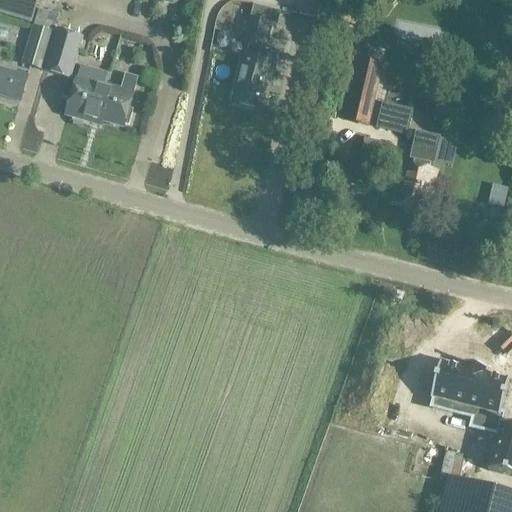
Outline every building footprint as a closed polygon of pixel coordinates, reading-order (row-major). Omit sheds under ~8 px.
[(29,0),(27,10),(44,15),(47,3),(35,0),(29,0)] [(252,20),(245,43),(266,49),(272,26),(252,20)] [(30,34),(26,46),(20,68),(40,73),(50,39),(30,34)] [(67,81),(78,41),(54,34),(43,75),(67,81)] [(258,62),(244,58),(233,104),(260,110),(265,87),(269,88),(276,58),(260,54),(258,62)] [(382,66),(358,60),(345,114),(363,118),(370,89),(376,90),(382,66)] [(0,70),(0,96),(19,102),(25,78),(0,70)] [(102,121),(123,127),(124,124),(128,125),(132,111),(128,110),(133,95),(132,95),(137,80),(125,76),(121,91),(98,85),(94,100),(107,104),(102,121)] [(94,100),(98,85),(77,79),(66,116),(71,118),(73,122),(84,125),(87,122),(101,126),(102,121),(107,104),(94,100)] [(377,129),(408,137),(414,113),(383,104),(377,129)] [(278,146),(272,128),(253,135),(260,153),(278,146)] [(412,160),(410,167),(403,166),(396,202),(429,208),(436,172),(428,171),(430,163),(432,163),(437,140),(414,136),(410,159),(412,160)] [(511,478),(511,427),(502,425),(505,416),(501,415),(509,382),(483,375),(485,370),(466,365),(465,371),(440,364),(431,400),(433,400),(431,409),(473,420),(470,430),(497,437),(488,472),(511,478)] [(511,511),(511,507),(476,498),(472,511),(511,511)]
